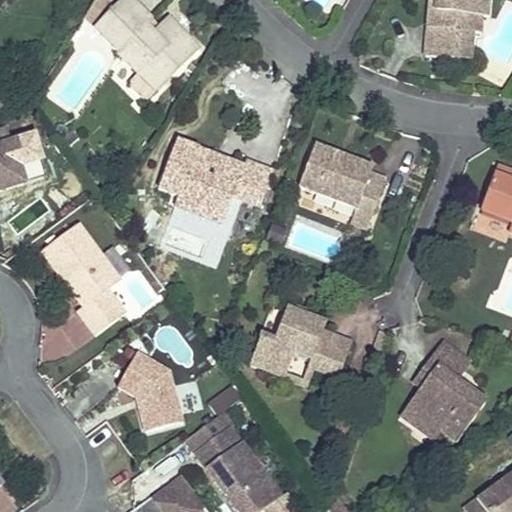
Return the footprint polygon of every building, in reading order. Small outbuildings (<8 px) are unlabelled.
[(95,30),(118,7),(110,0),(96,0),(84,20),(95,30)] [(151,21),(129,0),(124,0),(118,7),(95,30),(139,75),(130,83),(130,89),(141,100),(147,100),(168,78),(198,48),(168,20),(159,29),(154,34),(145,26),(151,21)] [(435,0),(433,28),(428,27),(425,57),(456,61),(459,32),(472,33),(478,34),(480,17),(486,18),(487,0),(435,0)] [(159,29),(151,21),(145,26),(154,34),(159,29)] [(472,33),(459,32),(456,61),(469,61),(472,33)] [(10,100),(2,102),(5,114),(14,112),(10,100)] [(8,130),(0,132),(0,192),(25,184),(8,130)] [(214,157),(176,142),(158,190),(178,197),(177,200),(207,212),(209,208),(227,214),(233,197),(260,207),(274,172),(246,162),(244,168),(242,172),(212,162),(214,157)] [(338,156),(314,147),(298,188),(356,210),(372,216),(385,181),(369,175),(372,168),(345,158),(343,162),(336,160),(338,156)] [(244,168),(214,157),(212,162),(242,172),(244,168)] [(511,172),(497,168),(480,211),(511,223),(508,233),(511,234),(511,172)] [(372,216),(356,210),(351,224),(367,230),(372,216)] [(103,258),(78,227),(42,255),(68,287),(73,282),(79,290),(74,294),(86,309),(80,313),(99,337),(128,314),(110,291),(122,281),(120,279),(103,258)] [(73,282),(68,287),(74,294),(79,290),(73,282)] [(326,324),(286,309),(274,341),(260,335),(252,356),(286,369),(292,354),(311,361),(308,368),(338,380),(352,344),(323,333),(326,324)] [(388,334),(383,333),(372,362),(376,364),(388,334)] [(441,344),(426,364),(434,370),(420,390),(406,408),(441,433),(455,443),(484,405),(456,384),(470,365),(441,344)] [(139,357),(119,390),(137,400),(141,399),(144,408),(140,409),(146,435),(183,426),(170,376),(139,357)] [(426,364),(412,384),(420,390),(434,370),(426,364)] [(219,419),(240,399),(229,387),(207,406),(219,419)] [(406,408),(400,416),(434,441),(441,433),(406,408)] [(196,455),(238,511),(264,511),(281,500),(230,430),(196,455)] [(511,511),(511,469),(474,498),(484,511),(511,511)] [(198,511),(204,508),(181,477),(154,498),(164,511),(198,511)] [(334,496),(323,504),(328,511),(341,511),(344,510),(334,496)] [(484,511),(474,498),(461,506),(465,511),(484,511)]
